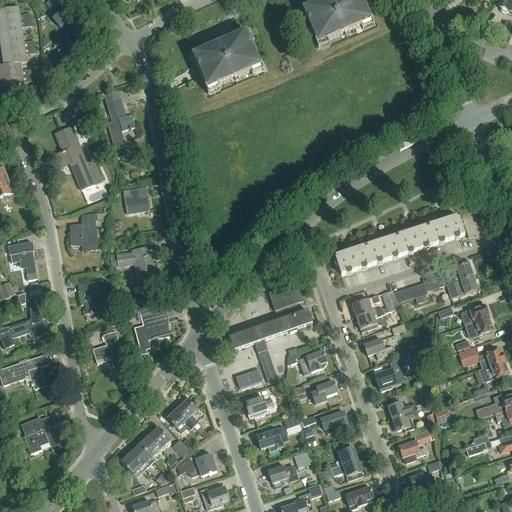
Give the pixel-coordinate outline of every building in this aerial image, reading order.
[(315,0),(301,7),(291,12),(296,23),(299,21),(312,49),(323,44),(322,41),(355,26),(356,29),(367,24),(355,0),(315,0)] [(509,15),(510,14),(511,15),(511,0),(505,0),(500,9),(502,11),(503,12),(506,14),(507,14),(509,15)] [(66,8),(53,19),(62,30),(66,26),(65,24),(73,17),(66,8)] [(0,11),(0,40),(22,37),(18,9),(0,11)] [(31,28),(30,15),(22,16),(24,29),(31,28)] [(192,55),(192,56),(182,60),(187,71),(190,69),(203,97),(214,92),(213,89),(245,74),(247,77),(258,72),(245,44),(248,43),(243,32),(233,36),(192,55)] [(74,39),(70,34),(59,43),(70,56),(78,48),(72,41),(74,39)] [(20,65),(26,64),(22,37),(0,40),(0,44),(3,67),(3,68),(20,65)] [(47,38),(43,41),(43,50),(51,43),(47,38)] [(26,43),(28,56),(36,55),(34,42),(26,43)] [(20,65),(3,68),(3,67),(0,67),(0,86),(1,96),(24,92),(20,65)] [(26,84),(34,83),(32,70),(24,71),(26,84)] [(127,120),(121,99),(107,104),(113,124),(108,125),(118,159),(128,156),(121,133),(135,129),(132,118),(127,120)] [(105,118),(103,109),(97,111),(99,120),(105,118)] [(89,121),(77,126),(82,139),(94,134),(89,121)] [(70,129),(55,136),(62,153),(55,156),(61,171),(70,167),(81,193),(102,184),(102,183),(106,182),(103,176),(99,178),(90,155),(83,158),(80,150),(77,151),(73,143),(75,142),(70,129)] [(416,189),(412,181),(418,178),(410,163),(399,170),(411,192),(416,189)] [(3,169),(0,170),(0,199),(0,200),(13,195),(3,169)] [(140,200),(138,190),(123,193),(127,216),(149,212),(147,198),(140,200)] [(466,204),(457,207),(460,216),(469,213),(466,204)] [(97,223),(96,216),(80,218),(81,227),(70,228),(70,242),(72,242),(73,248),(82,248),(82,254),(86,254),(99,252),(95,223),(97,223)] [(465,237),(465,236),(467,235),(468,239),(484,234),(478,216),(462,221),(462,222),(460,223),(458,218),(428,227),(434,247),(465,237)] [(434,247),(428,227),(397,237),(403,257),(434,247)] [(403,257),(397,237),(366,248),(372,267),(403,257)] [(37,281),(31,245),(9,248),(12,265),(20,263),(21,269),(23,270),(27,270),(29,283),(37,281)] [(366,248),(335,258),(341,277),(372,267),(366,248)] [(117,262),(118,267),(118,269),(134,266),(138,289),(133,290),(134,296),(143,294),(142,290),(150,289),(150,287),(156,286),(153,267),(152,267),(150,257),(156,256),(155,249),(131,253),(132,255),(124,256),(116,257),(117,262)] [(451,285),(473,278),(469,265),(456,269),(458,276),(449,279),(451,285)] [(442,277),(429,281),(432,291),(437,289),(436,284),(443,282),(442,277)] [(478,292),(473,278),(451,285),(446,287),(451,301),(465,296),(478,292)] [(426,293),(432,291),(429,281),(423,282),(424,285),(426,293)] [(103,282),(77,286),(78,294),(90,293),(92,306),(83,307),(84,316),(107,313),(103,282)] [(15,298),(9,284),(1,288),(0,284),(0,294),(3,302),(15,298)] [(424,285),(418,287),(421,297),(425,296),(427,295),(426,293),(424,285)] [(312,326),(307,313),(299,316),(296,307),(303,305),(296,286),(269,296),(275,314),(276,315),(279,323),(276,325),(275,321),(270,323),(271,326),(230,341),(235,354),(255,347),(258,357),(268,353),(264,344),(312,326)] [(415,299),(421,297),(418,287),(412,289),(415,299)] [(412,289),(406,291),(409,301),(415,299),(412,289)] [(403,303),(409,301),(406,291),(400,293),(403,303)] [(399,312),(397,305),(393,295),(392,293),(388,295),(394,314),(399,312)] [(400,293),(393,295),(397,305),(403,303),(400,293)] [(394,314),(388,295),(382,297),(387,310),(388,315),(394,314)] [(427,302),(425,296),(421,297),(415,299),(417,305),(427,302)] [(350,308),(355,320),(372,314),(370,308),(380,304),(378,298),(350,308)] [(44,300),(29,301),(30,321),(0,331),(0,340),(5,351),(15,346),(12,340),(30,334),(33,341),(49,333),(44,300)] [(473,325),(489,319),(490,319),(485,306),(469,312),(470,315),(462,318),(465,328),(473,325)] [(146,309),(138,311),(140,317),(148,315),(146,309)] [(453,309),(440,313),(443,321),(455,316),(453,309)] [(147,355),(146,352),(150,351),(148,343),(156,340),(166,340),(166,339),(169,339),(165,323),(169,322),(165,310),(148,315),(140,317),(143,328),(134,330),(140,349),(138,350),(141,357),(147,355)] [(383,317),(388,315),(387,310),(383,312),(382,311),(372,314),(355,320),(359,333),(361,336),(376,331),(375,327),(376,327),(374,321),(383,318),(383,317)] [(489,319),(473,325),(476,333),(468,335),(470,341),(494,332),(489,319)] [(405,326),(393,330),(395,337),(408,332),(405,326)] [(106,347),(92,352),(96,365),(110,361),(115,376),(128,372),(115,333),(102,338),(106,347)] [(381,342),(364,348),(368,359),(376,356),(378,363),(395,356),(392,349),(385,351),(381,342)] [(470,342),(457,347),(459,353),(472,349),(470,342)] [(484,371),(505,363),(502,355),(500,351),(479,358),(476,349),(460,355),(463,365),(465,369),(481,364),(484,371)] [(425,353),(390,366),(392,372),(427,359),(425,353)] [(306,360),(309,368),(303,370),(305,377),(321,371),(323,370),(324,368),(326,366),(326,364),(327,364),(323,354),(306,360)] [(301,363),(298,355),(291,358),(288,359),(288,368),(301,363)] [(46,357),(0,372),(0,381),(2,388),(30,379),(34,392),(46,388),(40,370),(49,367),(46,357)] [(486,385),(510,376),(505,363),(484,371),(478,373),(484,390),(475,393),(477,399),(490,395),(486,385)] [(404,384),(402,379),(394,381),(391,372),(374,378),(378,389),(379,389),(381,394),(392,390),(392,388),(404,384)] [(286,384),(271,390),(273,396),(288,391),(286,384)] [(316,390),(317,393),(311,395),(315,407),(327,403),(326,399),(337,395),(334,384),(316,390)] [(293,398),(306,394),(304,388),(291,392),(293,398)] [(448,389),(440,391),(442,398),(450,395),(448,389)] [(488,410),(476,414),(479,423),(491,419),(495,417),(511,411),(511,396),(501,400),(500,398),(493,400),(496,407),(488,410)] [(245,406),(249,418),(248,419),(249,423),(254,421),(255,422),(265,418),(265,417),(268,416),(266,411),(273,408),(271,402),(264,404),(263,400),(245,406)] [(187,402),(177,412),(194,430),(198,426),(191,418),(197,413),(187,402)] [(416,408),(416,407),(404,411),(401,404),(396,406),(395,403),(387,406),(389,409),(388,409),(393,421),(413,414),(430,409),(428,404),(416,408)] [(511,411),(495,417),(497,425),(502,423),(504,430),(511,428),(510,426),(511,425),(511,411)] [(190,433),(194,430),(177,412),(167,421),(177,432),(183,426),(190,433)] [(446,412),(435,416),(438,424),(449,420),(446,412)] [(344,414),(327,420),(321,422),(325,433),(326,432),(328,436),(337,433),(348,429),(346,426),(348,425),(344,414)] [(414,420),(413,414),(393,421),(393,423),(391,424),(395,434),(404,431),(405,434),(414,431),(411,421),(414,420)] [(432,428),(435,427),(433,415),(426,418),(429,426),(420,429),(422,435),(430,432),(434,431),(432,428)] [(40,420),(21,427),(26,439),(25,439),(31,456),(51,449),(53,453),(62,450),(53,429),(61,426),(57,416),(41,422),(40,420)] [(297,418),(284,422),(287,432),(300,427),(297,418)] [(315,418),(303,423),(306,429),(317,424),(315,418)] [(210,438),(202,428),(198,432),(207,441),(210,438)] [(161,452),(170,444),(157,430),(148,438),(161,452)] [(272,435),(256,439),(260,452),(267,450),(269,455),(278,452),(277,451),(283,449),(281,443),(287,441),(284,430),(272,434),(272,435)] [(318,450),(311,430),(303,433),(310,452),(318,450)] [(416,443),(399,449),(403,461),(404,461),(406,466),(417,462),(416,460),(427,456),(425,450),(419,452),(418,448),(433,442),(430,432),(422,435),(414,438),(416,443)] [(476,448),(490,443),(487,437),(474,441),(476,448)] [(148,438),(139,446),(151,460),(161,452),(148,438)] [(196,450),(188,441),(183,445),(192,454),(196,450)] [(490,443),(476,448),(467,451),(469,458),(481,454),(481,453),(492,450),(490,443)] [(501,455),(504,454),(511,451),(511,443),(498,448),(501,455)] [(184,461),(191,455),(180,444),(174,450),(184,461)] [(151,460),(139,446),(130,455),(143,468),(146,472),(155,464),(151,460)] [(341,458),(344,467),(357,462),(353,450),(340,454),(337,447),(333,449),(336,459),(341,458)] [(142,475),(146,472),(143,468),(130,455),(121,463),(134,477),(139,472),(142,475)] [(306,455),(294,460),(298,472),(310,467),(309,465),(306,455)] [(182,477),(186,473),(192,480),(200,478),(201,480),(217,475),(211,458),(195,463),(196,463),(191,465),(190,466),(187,462),(177,471),(182,477)] [(170,469),(174,466),(170,461),(166,464),(170,469)] [(348,484),(356,481),(362,479),(361,474),(357,462),(344,467),(332,471),(334,478),(344,475),(343,473),(344,472),(348,484)] [(442,463),(429,468),(432,476),(445,471),(442,463)] [(284,469),(268,474),(272,487),(273,486),(274,492),(282,489),(290,487),(290,485),(298,483),(295,474),(293,468),(285,471),(284,469)] [(433,479),(431,478),(428,479),(427,474),(410,480),(414,492),(416,493),(418,494),(420,494),(422,493),(422,494),(433,490),(432,489),(436,487),(433,479)] [(509,477),(496,482),(498,487),(511,482),(509,477)] [(164,484),(160,480),(157,483),(162,488),(169,485),(166,482),(164,484)] [(173,486),(156,492),(158,500),(170,495),(171,497),(176,495),(173,486)] [(323,498),(320,487),(310,490),(313,501),(323,498)] [(144,488),(132,492),(135,499),(146,494),(144,488)] [(208,495),(207,492),(201,494),(206,511),(214,511),(222,509),(221,506),(229,504),(224,488),(217,490),(218,492),(208,495)] [(326,497),(327,497),(336,494),(334,488),(324,491),(326,497)] [(195,490),(181,494),(185,506),(199,501),(195,490)] [(369,490),(352,495),(345,498),(350,511),(353,511),(363,509),(362,505),(373,501),(369,490)] [(340,492),(336,494),(327,497),(330,504),(342,500),(340,492)] [(313,511),(309,501),(312,501),(310,495),(298,499),(299,501),(291,504),(292,508),(280,511),(313,511)] [(159,511),(158,508),(156,502),(150,505),(149,503),(132,508),(133,511),(159,511)] [(504,511),(511,511),(511,503),(503,506),(504,511)]
